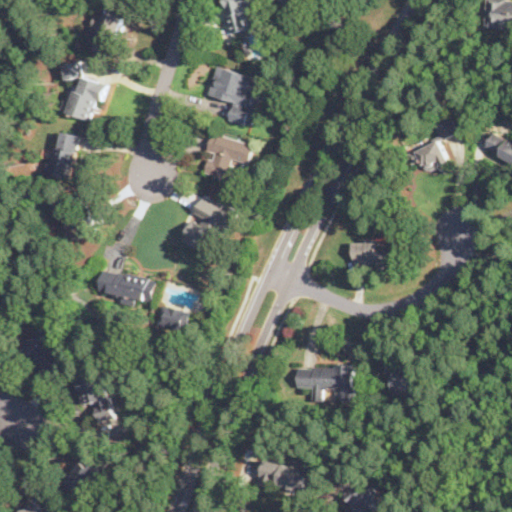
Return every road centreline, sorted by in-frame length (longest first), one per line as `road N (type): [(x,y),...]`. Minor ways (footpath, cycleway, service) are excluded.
road 1 (residential): [(186,511),(320,188),(427,0)]
road 2 (residential): [(281,275),(364,308),(394,305),(439,280),(461,230)]
road 3 (residential): [(187,0),(147,142),(152,178)]
